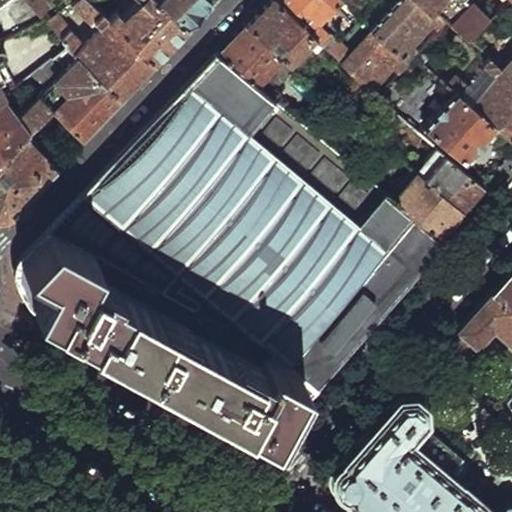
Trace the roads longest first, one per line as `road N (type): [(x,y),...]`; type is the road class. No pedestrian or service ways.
road 1 (tertiary): [(246,508),(511,214)]
road 2 (residential): [(0,247),(235,0)]
road 3 (primary): [(246,508),(135,443),(0,381)]
road 4 (primary): [(0,411),(158,492)]
